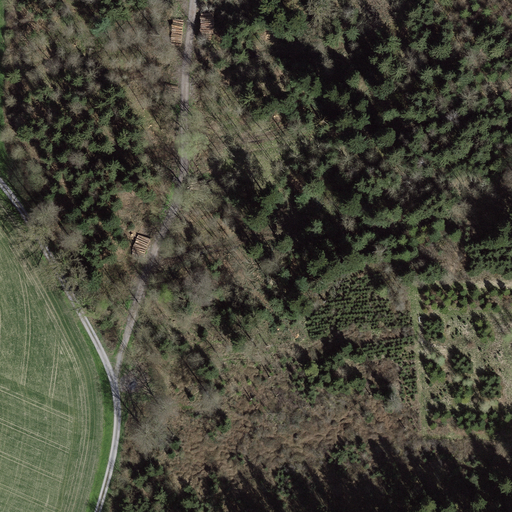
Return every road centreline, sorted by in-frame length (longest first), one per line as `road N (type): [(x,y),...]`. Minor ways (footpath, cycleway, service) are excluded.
road 1 (track): [(112,384),(185,178),(195,0)]
road 2 (track): [(97,511),(119,424),(112,384),(53,256),(0,183)]
